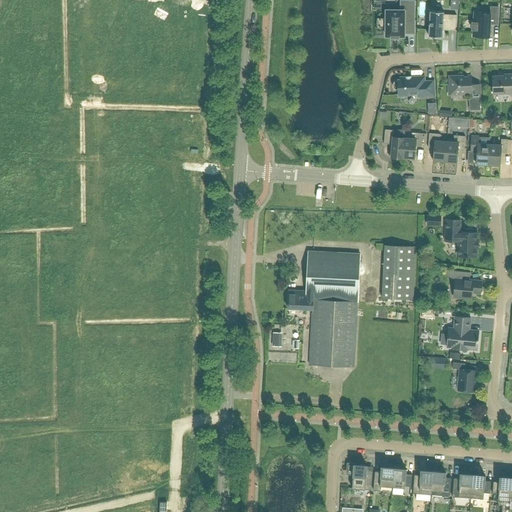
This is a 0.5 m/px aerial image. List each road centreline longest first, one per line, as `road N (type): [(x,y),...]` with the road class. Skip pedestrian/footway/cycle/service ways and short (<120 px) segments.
road 1 (secondary): [(221,511),(240,171)]
road 2 (residential): [(353,179),(382,65),(511,56)]
road 3 (residential): [(511,456),(343,442),(333,457),(331,511)]
road 4 (secondary): [(240,171),(252,0)]
road 5 (residential): [(511,416),(491,415),(502,290)]
road 6 (tertiary): [(493,192),(353,179)]
